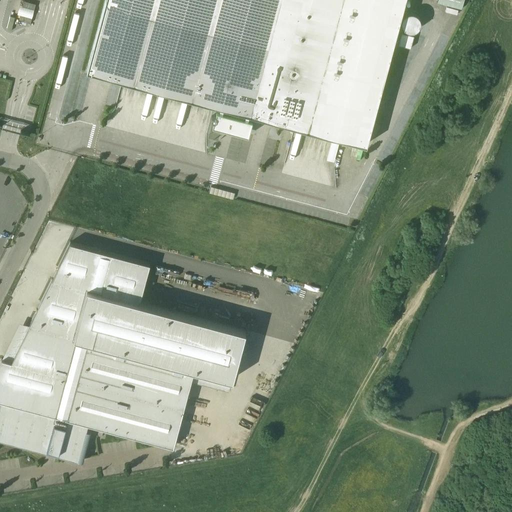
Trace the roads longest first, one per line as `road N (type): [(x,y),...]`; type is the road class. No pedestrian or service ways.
road 1 (unknown): [(37,176),(59,149),(95,132),(338,195),(427,20)]
road 2 (unclassified): [(0,158),(37,176),(42,192),(0,291)]
